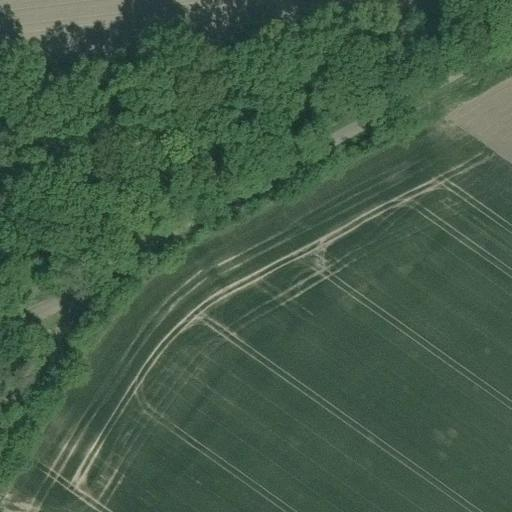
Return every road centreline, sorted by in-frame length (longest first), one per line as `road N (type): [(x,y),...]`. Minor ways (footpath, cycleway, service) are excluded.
road 1 (unclassified): [(0,329),(67,301),(511,47)]
road 2 (track): [(67,301),(57,345),(0,447)]
